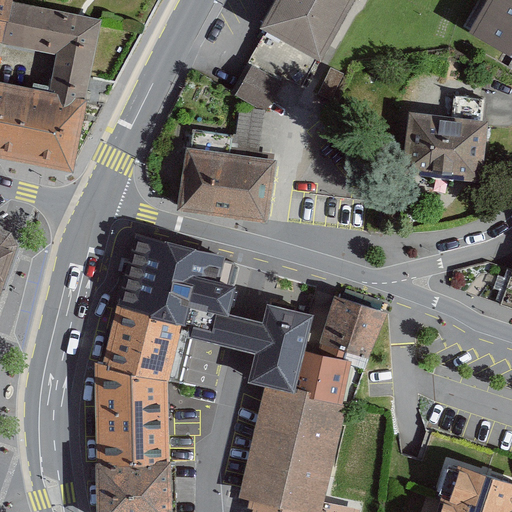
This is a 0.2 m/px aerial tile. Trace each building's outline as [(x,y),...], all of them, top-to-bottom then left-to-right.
[(0,0),(0,41),(6,42),(14,2),(5,0),(0,0)] [(278,0),(264,25),(268,27),(325,58),(357,0),(278,0)] [(511,0),(490,0),(472,34),(511,56),(511,0)] [(49,94),(85,101),(90,77),(101,21),(102,20),(82,16),(14,2),(6,42),(57,53),(49,94)] [(280,81),(253,65),(236,95),(262,110),(265,112),(265,111),(282,82),(280,81)] [(344,73),(331,67),(318,94),(332,100),(344,73)] [(0,151),(72,166),(85,101),(49,94),(0,84),(0,151)] [(455,121),(410,117),(405,179),(483,186),(489,124),(483,124),(485,100),(457,97),(455,121)] [(265,112),(265,111),(239,107),(236,127),(235,134),(232,134),(232,136),(229,154),(258,159),(265,112)] [(272,190),(276,161),(258,159),(229,154),(232,136),(193,131),(191,148),(187,148),(178,210),(267,222),(272,190)] [(0,297),(18,245),(12,234),(0,229),(0,297)] [(226,256),(135,232),(117,304),(182,323),(194,326),(192,337),(197,338),(226,346),(229,346),(240,349),(246,320),(236,317),(229,315),(240,265),(225,261),(226,256)] [(334,296),(324,330),(317,354),(351,361),(350,365),(364,369),(388,313),(385,312),(372,308),(342,298),(334,296)] [(168,381),(182,323),(117,304),(108,366),(168,381)] [(268,386),(343,407),(344,402),(350,365),(351,361),(317,354),(305,351),(313,317),(267,305),(263,323),(246,320),(240,349),(256,353),(250,382),(268,386)] [(169,402),(168,381),(108,366),(98,364),(100,466),(171,463),(171,460),(170,448),(170,436),(169,402)] [(251,511),(355,511),(355,510),(324,504),(339,425),(343,407),(268,386),(265,403),(262,415),(259,428),(256,441),(253,452),(251,463),(248,476),(245,488),(242,499),(254,502),(251,511)] [(436,489),(446,493),(459,459),(448,455),(436,489)] [(170,464),(171,463),(100,466),(100,474),(101,511),(171,511),(171,503),(171,491),(171,478),(170,466),(170,464)] [(511,511),(511,484),(461,467),(446,511),(511,511)]
